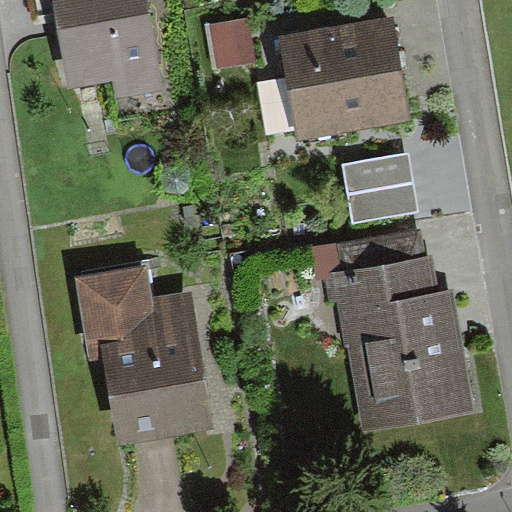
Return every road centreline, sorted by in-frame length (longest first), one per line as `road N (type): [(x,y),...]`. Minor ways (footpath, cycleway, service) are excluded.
road 1 (residential): [(51,511),(0,154)]
road 2 (residential): [(511,318),(458,0)]
